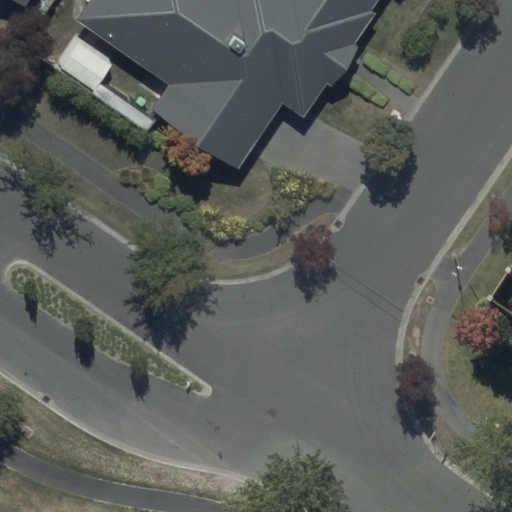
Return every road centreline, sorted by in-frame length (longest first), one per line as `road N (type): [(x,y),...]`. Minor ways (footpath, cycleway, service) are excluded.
road 1 (residential): [(275,412),(511,38)]
road 2 (residential): [(16,205),(208,336),(275,412)]
road 3 (residential): [(275,412),(163,427),(0,313)]
road 4 (residential): [(275,412),(418,511)]
